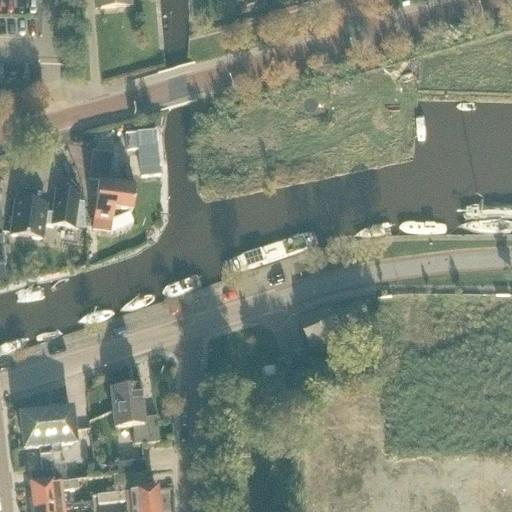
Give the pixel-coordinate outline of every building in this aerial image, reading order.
[(98,0),(99,12),(130,9),(128,0),(98,0)] [(154,134),(154,135),(125,138),(127,154),(138,152),(141,181),(159,179),(155,134),(154,134)] [(109,185),(113,156),(92,154),(88,183),(99,185),(93,222),(91,232),(110,235),(111,225),(112,223),(114,223),(129,217),(129,215),(131,216),(134,188),(109,185)] [(54,193),(49,229),(74,232),(78,196),(54,193)] [(43,224),(45,208),(16,204),(13,221),(11,221),(9,238),(42,243),(45,225),(43,224)] [(399,318),(398,342),(413,342),(413,336),(437,336),(437,301),(412,301),(412,318),(399,318)] [(437,301),(437,336),(461,337),(461,301),(437,301)] [(461,301),(461,337),(485,337),(486,302),(461,301)] [(486,302),(485,337),(511,337),(511,302),(486,302)] [(302,326),(313,351),(368,328),(367,325),(376,322),(368,305),(360,309),(359,307),(333,318),(331,314),(302,326)] [(275,379),(273,369),(263,371),(265,381),(275,379)] [(449,369),(449,377),(461,377),(461,369),(449,369)] [(485,369),(473,369),(474,377),(485,377),(485,369)] [(485,369),(485,377),(497,377),(497,369),(485,369)] [(321,370),(321,395),(361,395),(361,371),(321,370)] [(399,384),(399,396),(407,396),(407,384),(399,384)] [(134,447),(158,445),(156,420),(142,421),(139,391),(110,394),(114,431),(132,429),(134,447)] [(321,395),(321,417),(361,417),(361,395),(321,395)] [(399,396),(399,408),(407,408),(407,396),(399,396)] [(497,398),(497,410),(505,410),(505,398),(497,398)] [(497,410),(496,422),(505,422),(505,410),(497,410)] [(53,486),(65,484),(63,465),(59,466),(58,457),(61,457),(60,449),(74,447),(70,413),(67,414),(65,412),(59,412),(57,415),(46,416),(53,486)] [(24,418),(20,419),(24,453),(39,451),(41,474),(29,476),(31,488),(53,486),(46,416),(34,417),(32,415),(25,416),(24,418)] [(321,417),(321,438),(360,438),(361,417),(321,417)] [(399,427),(399,439),(407,439),(407,427),(399,427)] [(321,438),(320,460),(360,460),(360,438),(321,438)] [(399,439),(399,451),(407,451),(407,439),(399,439)] [(496,442),(496,453),(504,453),(504,442),(496,442)] [(496,453),(496,465),(504,465),(504,453),(496,453)] [(360,460),(320,460),(320,481),(360,481),(360,460)] [(118,478),(144,475),(143,462),(116,465),(118,478)] [(104,479),(106,471),(94,467),(91,476),(104,479)] [(399,470),(398,482),(406,482),(407,470),(399,470)] [(75,482),(87,481),(86,471),(74,473),(75,482)] [(144,475),(118,478),(112,479),(114,495),(146,491),(144,475)] [(320,481),(320,503),(323,503),(360,503),(360,481),(320,481)] [(398,482),(398,494),(406,494),(406,482),(398,482)] [(75,483),(65,484),(53,486),(31,488),(30,488),(31,500),(29,502),(30,511),(64,508),(63,493),(76,492),(75,483)] [(156,499),(155,492),(146,493),(97,499),(98,507),(125,504),(126,511),(158,511),(160,511),(159,502),(156,499)]
